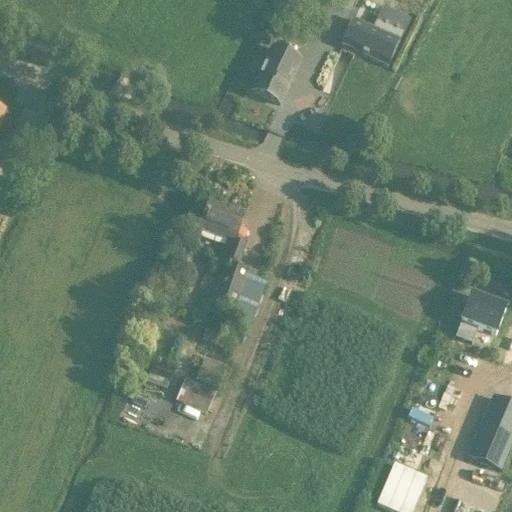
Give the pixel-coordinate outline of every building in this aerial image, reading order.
[(409,22),(382,9),(372,31),(353,22),(341,48),(386,69),(409,22)] [(268,49),(248,92),(280,107),(300,63),(275,52),(268,49)] [(223,268),(208,313),(250,328),(265,283),(235,272),(244,246),(234,243),(243,219),(209,207),(205,218),(191,213),(183,236),(198,242),(200,234),(229,244),(220,267),(223,268)] [(494,338),(504,311),(470,299),(461,325),(456,340),(470,345),(475,331),(494,338)] [(197,381),(216,390),(225,370),(206,361),(197,381)] [(150,373),(146,385),(166,392),(170,379),(150,373)] [(214,397),(185,382),(175,403),(204,417),(214,397)] [(500,474),(511,446),(511,408),(492,400),(467,460),(500,474)] [(410,422),(400,445),(418,452),(428,429),(410,422)] [(378,507),(390,511),(414,511),(428,479),(395,465),(378,507)] [(470,487),(497,495),(501,480),(475,472),(470,487)]
